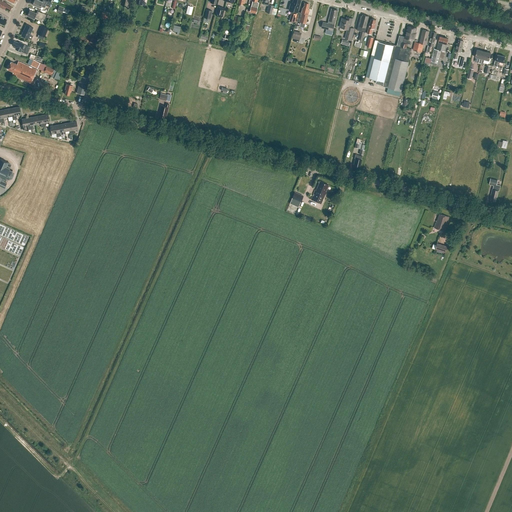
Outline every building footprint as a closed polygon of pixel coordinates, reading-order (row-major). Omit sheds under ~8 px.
[(9,11),(11,7),(7,4),(7,3),(0,0),(0,6),(4,9),(5,8),(9,11)] [(251,0),(253,1),(251,6),(249,12),(256,13),(257,8),(259,3),(257,1),(257,0),(251,0)] [(273,8),(273,6),(269,5),(269,2),(268,2),(268,0),(261,0),(264,1),(263,5),(268,6),(267,13),(271,14),(275,15),(277,9),(273,8)] [(291,4),(289,10),(292,11),(289,20),(295,22),(298,12),(297,12),(300,0),(299,0),(293,0),(292,4),(291,4)] [(298,12),(296,21),(306,23),(309,10),(307,9),(309,4),(304,3),(303,8),(302,8),(301,13),(298,12)] [(222,17),(225,8),(217,6),(215,15),(222,17)] [(210,19),(212,11),(206,9),(204,17),(210,19)] [(323,22),(322,28),(333,31),(337,16),(336,15),(337,10),(333,9),(331,14),(330,14),(329,20),(328,23),(323,22)] [(44,19),(47,15),(42,12),(42,13),(37,11),(36,13),(29,10),(27,15),(34,19),(35,17),(41,20),(42,18),(44,19)] [(360,34),(359,39),(358,42),(356,41),(354,46),(361,47),(364,35),(366,28),(366,27),(369,16),(363,14),(362,18),(360,17),(357,30),(361,31),(360,34)] [(348,29),(345,38),(351,40),(354,28),(350,27),(353,18),(347,17),(346,19),(342,18),(340,27),(348,29)] [(374,25),(376,20),(371,19),(370,22),(368,27),(369,27),(367,33),(371,34),(373,28),(374,29),(375,25),(374,25)] [(21,35),(28,38),(31,40),(33,36),(30,34),(33,28),(26,24),(21,35)] [(265,24),(263,30),(271,33),(273,27),(265,24)] [(41,25),(38,34),(44,37),(48,28),(41,25)] [(416,33),(415,33),(416,28),(409,26),(406,37),(403,36),(402,42),(401,46),(393,44),(393,46),(378,42),(369,78),(384,81),(383,86),(388,88),(387,92),(400,96),(401,91),(409,62),(408,62),(412,49),(407,48),(408,44),(410,44),(411,40),(414,40),(416,33)] [(429,31),(423,30),(423,29),(420,43),(415,42),(413,49),(422,52),(423,47),(424,44),(427,45),(429,36),(428,36),(429,31)] [(301,33),(294,31),(292,38),(299,40),(301,33)] [(435,38),(436,33),(432,32),(431,37),(430,37),(427,48),(427,51),(429,52),(430,48),(431,46),(433,46),(435,38)] [(447,44),(447,43),(448,38),(440,36),(439,41),(439,42),(437,49),(434,49),(432,55),(431,61),(438,63),(439,57),(440,57),(441,51),(445,51),(447,44)] [(460,40),(459,39),(458,43),(457,43),(453,58),(457,59),(458,53),(459,51),(461,52),(463,46),(462,46),(462,45),(463,40),(462,40),(462,39),(460,39),(460,40)] [(24,45),(24,44),(21,43),(21,44),(14,41),(12,45),(17,47),(16,49),(21,52),(21,51),(27,54),(30,47),(24,45)] [(480,58),(479,63),(481,64),(484,51),(477,49),(475,57),(480,58)] [(484,51),(481,64),(483,64),(484,59),(489,60),(491,53),(484,51)] [(495,60),(494,65),(497,66),(499,61),(504,62),(505,56),(498,54),(496,60),(495,60)] [(31,83),(37,70),(18,62),(17,65),(11,62),(9,66),(9,65),(7,68),(8,69),(7,70),(13,72),(13,74),(17,75),(16,77),(31,83)] [(54,69),(46,66),(44,72),(51,75),(54,69)] [(58,71),(55,78),(60,80),(63,73),(58,71)] [(88,78),(81,76),(76,92),(84,94),(88,78)] [(168,95),(161,93),(159,99),(166,101),(166,100),(170,101),(172,95),(168,94),(168,95)] [(161,105),(159,116),(166,118),(169,104),(166,103),(165,106),(161,105)] [(19,107),(13,108),(15,119),(17,119),(16,115),(21,114),(19,107)] [(13,108),(6,109),(8,117),(12,116),(13,120),(15,119),(13,108)] [(48,114),(41,116),(43,127),(45,126),(45,123),(49,122),(48,114)] [(41,116),(35,117),(36,124),(40,123),(41,127),(43,127),(41,116)] [(28,126),(28,130),(30,129),(28,118),(22,119),(23,127),(28,126)] [(77,121),(70,123),(72,134),(74,134),(73,130),(78,129),(77,121)] [(70,123),(63,124),(65,131),(69,131),(70,135),(72,134),(70,123)] [(56,133),(57,137),(59,136),(57,125),(50,126),(52,134),(56,133)] [(355,158),(353,166),(359,168),(361,159),(362,156),(355,154),(354,158),(355,158)] [(0,185),(4,187),(5,188),(7,183),(6,183),(5,182),(7,178),(9,178),(10,178),(11,178),(11,177),(12,177),(12,176),(13,176),(13,175),(13,174),(13,173),(13,172),(12,171),(9,169),(9,168),(11,164),(7,163),(8,162),(0,158),(0,185)] [(501,185),(497,184),(498,180),(491,178),(490,184),(495,185),(494,189),(493,189),(491,198),(492,198),(491,200),(495,201),(497,197),(499,190),(499,191),(501,185)] [(320,181),(317,189),(316,189),(311,199),(321,203),(326,192),(325,191),(328,185),(320,181)] [(295,191),(289,203),(298,206),(303,195),(295,191)] [(434,228),(445,231),(449,216),(439,213),(437,220),(436,220),(434,228)] [(435,249),(445,253),(447,246),(437,243),(435,249)]
